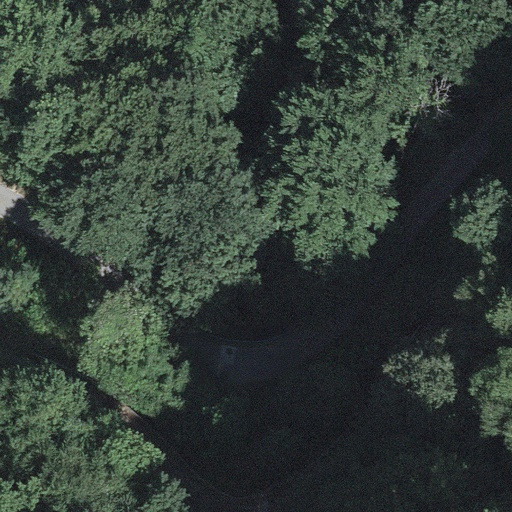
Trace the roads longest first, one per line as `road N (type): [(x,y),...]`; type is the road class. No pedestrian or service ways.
road 1 (unclassified): [(0,203),(175,347),(229,365),(272,352),(344,294),(411,213),(511,115)]
road 2 (track): [(0,366),(146,468),(226,499),(317,489),(427,337),(511,265)]
